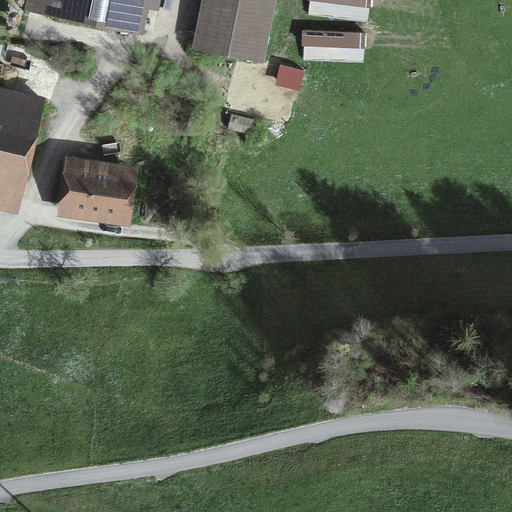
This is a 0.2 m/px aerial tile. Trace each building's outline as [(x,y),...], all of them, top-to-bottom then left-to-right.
[(28,0),(27,7),(137,30),(142,0),(28,0)] [(218,0),(209,45),(258,55),(269,0),(218,0)] [(360,51),(365,26),(305,14),(300,39),(360,51)] [(0,205),(14,208),(39,96),(0,87),(0,205)] [(82,167),(74,166),(68,205),(123,213),(128,173),(131,174),(132,165),(121,163),(120,172),(107,170),(109,162),(83,158),(82,167)]
